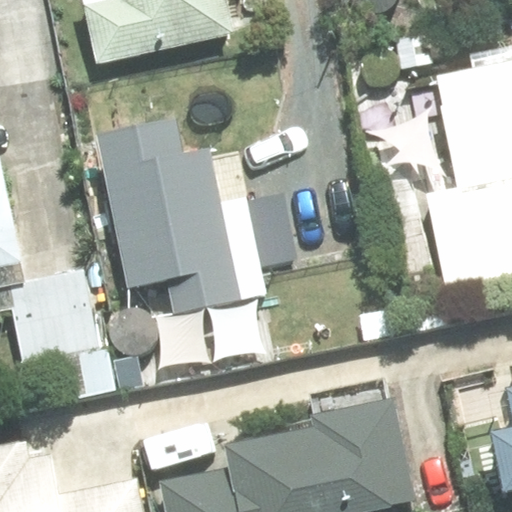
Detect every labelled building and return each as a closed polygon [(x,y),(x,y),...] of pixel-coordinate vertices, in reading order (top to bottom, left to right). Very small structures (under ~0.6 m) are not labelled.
[(91,0),(105,66),(243,37),(234,0),(91,0)] [(458,6),(425,9),(427,32),(460,30),(458,6)] [(434,38),(400,41),(402,70),(435,68),(434,38)] [(511,69),(447,81),(466,190),(433,195),(450,293),(511,281),(511,69)] [(186,127),(109,140),(135,290),(172,284),(178,315),(246,304),(220,156),(191,160),(186,127)] [(0,290),(32,286),(8,156),(0,157),(0,290)] [(92,285),(17,297),(28,367),(67,362),(71,388),(107,382),(92,285)] [(453,309),(415,319),(419,337),(458,329),(453,309)] [(234,449),(238,473),(165,486),(169,511),(395,511),(421,507),(402,403),(321,420),(323,433),(234,449)] [(511,433),(500,436),(511,495),(511,433)] [(0,511),(148,511),(144,484),(65,499),(57,459),(34,463),(32,448),(0,453),(0,511)]
